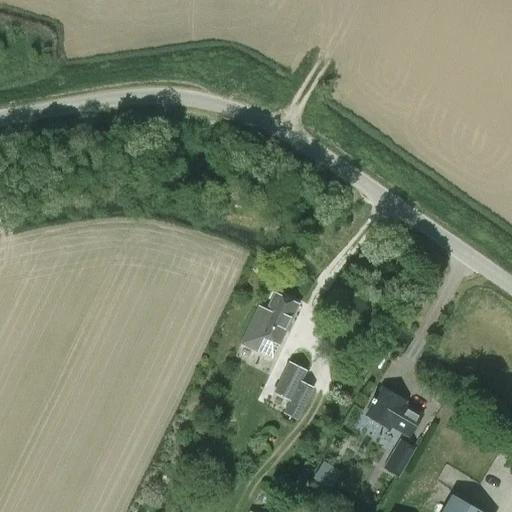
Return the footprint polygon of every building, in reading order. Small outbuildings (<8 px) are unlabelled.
[(268,310),(260,306),(242,343),(272,357),(280,343),(298,304),(276,293),(268,310)] [(302,381),(308,371),(290,361),(274,393),(290,400),(283,413),(298,421),(314,387),(302,381)] [(406,401),(383,387),(367,414),(391,428),(392,425),(410,435),(422,414),(405,404),(406,401)] [(384,467),(398,476),(414,450),(400,441),(384,467)] [(313,478),(331,488),(341,470),(323,460),(313,478)] [(482,511),(453,495),(442,511),(482,511)]
